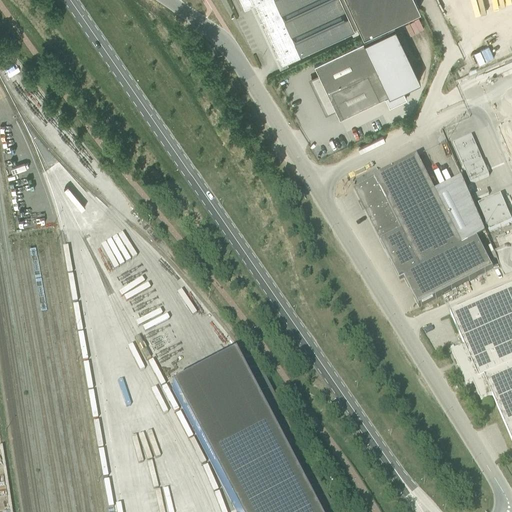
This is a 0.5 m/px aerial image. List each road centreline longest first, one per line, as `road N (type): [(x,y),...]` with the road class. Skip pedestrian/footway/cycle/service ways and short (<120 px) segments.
road 1 (secondary): [(405,485),(69,0)]
road 2 (unclassified): [(508,511),(313,185)]
road 3 (unclassified): [(313,185),(421,130),(442,71)]
road 4 (unclassified): [(313,185),(229,45)]
